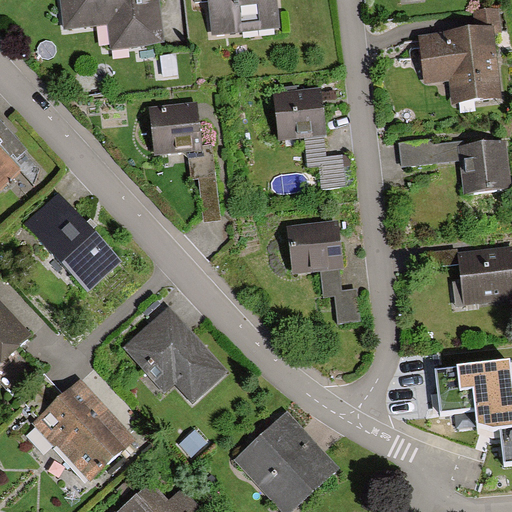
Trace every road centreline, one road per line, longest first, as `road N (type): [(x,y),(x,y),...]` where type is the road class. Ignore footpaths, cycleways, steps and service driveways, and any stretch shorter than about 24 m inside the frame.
road 1 (residential): [(347,419),(257,349),(0,72)]
road 2 (residential): [(349,0),(388,331),(375,380),(347,419)]
road 3 (residential): [(431,511),(422,459),(347,419)]
